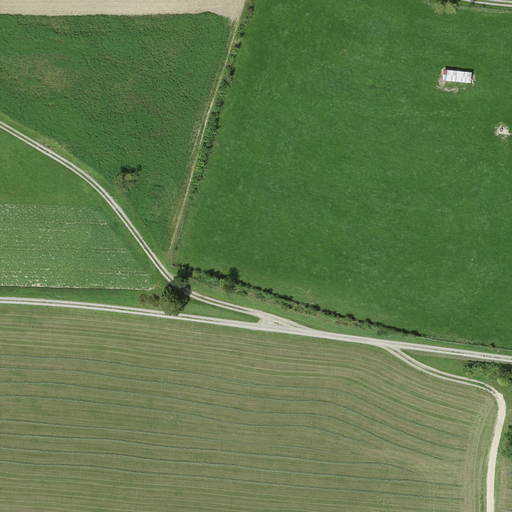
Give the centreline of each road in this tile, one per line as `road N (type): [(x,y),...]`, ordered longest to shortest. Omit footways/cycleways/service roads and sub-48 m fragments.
road 1 (track): [(0,301),(511,358)]
road 2 (track): [(293,332),(169,280),(83,175),(0,124)]
road 3 (track): [(489,511),(501,417),(495,390),(437,374),(380,344)]
